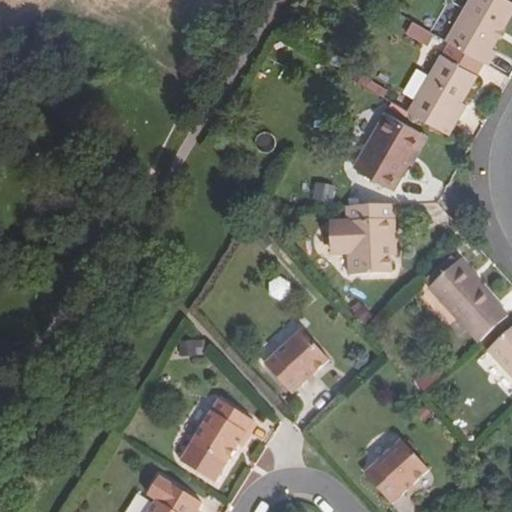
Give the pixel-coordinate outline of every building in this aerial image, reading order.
[(494,49),(511,17),(511,1),(510,0),(471,0),(448,41),(491,66),(499,53),(494,49)] [(436,34),(415,22),(408,33),(430,44),(436,34)] [(466,105),(482,78),(446,56),(413,113),(449,134),(466,105)] [(466,105),(449,134),(453,137),(470,108),(466,105)] [(410,163),(427,134),(390,113),(358,169),(397,192),(413,164),(410,163)] [(410,163),(413,164),(416,166),(432,137),(427,134),(410,163)] [(392,237),(398,237),(396,206),(350,209),(352,278),(394,276),(393,257),(392,237)] [(457,266),(478,288),(481,285),(461,263),(457,266)] [(507,321),(478,288),(457,266),(430,291),(480,346),(507,321)] [(511,331),(488,353),(511,379),(511,331)] [(330,364),(302,334),(264,366),(290,397),(330,364)] [(254,423),(220,401),(181,463),(216,485),(254,423)] [(392,507),(418,485),(430,474),(403,443),(366,476),(365,477),(392,507)] [(151,511),(199,511),(203,506),(160,480),(149,498),(157,503),(151,511)]
